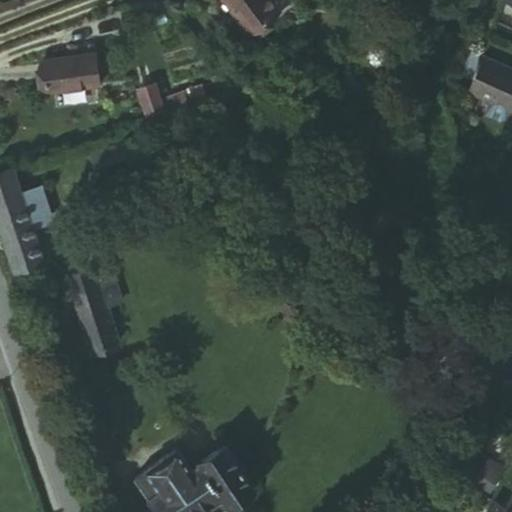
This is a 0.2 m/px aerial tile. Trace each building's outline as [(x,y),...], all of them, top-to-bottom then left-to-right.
[(265,0),(219,0),(243,34),(274,11),(265,0)] [(511,91),(511,69),(473,53),(458,91),(504,111),(511,91)] [(88,58),(35,67),(40,99),(93,91),(88,58)] [(156,78),(135,84),(145,113),(166,106),(156,78)] [(359,128),(350,123),(346,122),(339,144),(350,151),(359,128)] [(125,143),(87,158),(93,171),(129,156),(125,143)] [(63,148),(42,155),(56,187),(76,179),(63,148)] [(11,166),(0,168),(0,233),(12,270),(40,261),(11,166)] [(312,271),(288,259),(280,270),(264,263),(257,278),(262,279),(253,300),(288,314),(297,292),(303,293),(312,271)] [(106,262),(63,275),(87,352),(115,343),(108,320),(123,314),(106,262)] [(141,475),(131,484),(149,511),(197,511),(218,498),(222,502),(227,502),(243,491),(246,482),(240,474),(241,470),(240,467),(238,466),(235,467),(224,453),(231,450),(223,437),(217,435),(205,440),(211,448),(190,462),(194,467),(184,474),(168,451),(138,471),(141,475)] [(496,460),(478,452),(468,473),(487,481),(496,460)] [(500,501),(489,494),(477,511),(511,511),(511,484),(500,501)]
